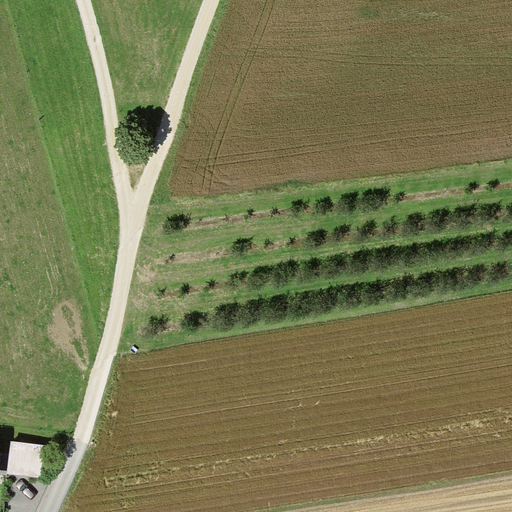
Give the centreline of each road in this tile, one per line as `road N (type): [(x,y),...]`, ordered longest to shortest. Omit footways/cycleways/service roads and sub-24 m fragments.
road 1 (track): [(82,450),(134,218),(213,0)]
road 2 (track): [(134,218),(81,0)]
